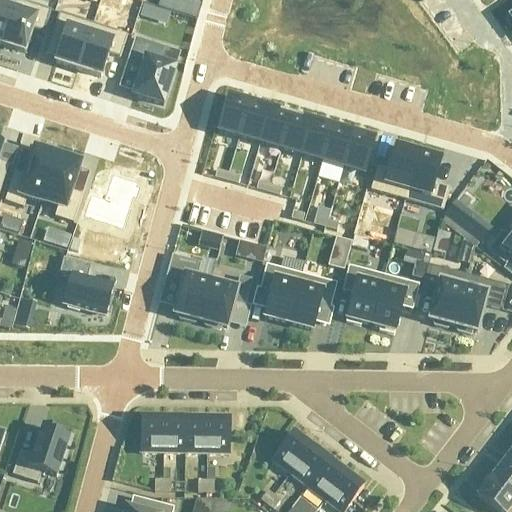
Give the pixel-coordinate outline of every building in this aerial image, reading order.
[(199,8),(173,0),(161,0),(157,12),(194,23),(199,8)] [(0,49),(0,50),(15,4),(14,4),(13,8),(0,3),(0,49)] [(15,4),(0,50),(23,57),(31,34),(42,38),(49,15),(15,4)] [(57,18),(50,40),(61,44),(54,67),(77,74),(91,29),(57,18)] [(91,29),(77,74),(99,82),(107,59),(118,62),(126,40),(91,29)] [(133,42),(125,69),(140,74),(132,97),(131,100),(162,110),(174,72),(159,67),(164,52),(133,42)] [(226,101),(216,135),(238,142),(248,108),(226,101)] [(248,108),(238,142),(259,148),(269,114),(248,108)] [(269,114),(259,148),(279,154),(289,120),(269,114)] [(289,120),(279,154),(300,160),(310,126),(289,120)] [(310,126),(300,160),(321,166),(331,132),(310,126)] [(331,132),(321,166),(341,172),(351,138),(331,132)] [(351,138),(341,172),(363,179),(373,144),(351,138)] [(376,172),(369,195),(403,205),(417,157),(394,151),(387,175),(376,172)] [(12,177),(3,206),(22,212),(25,202),(41,207),(57,156),(43,152),(42,155),(33,152),(31,158),(24,181),(12,177)] [(57,156),(41,207),(56,212),(53,222),(71,228),(81,200),(69,196),(77,173),(79,168),(70,165),(72,161),(57,156)] [(417,157),(403,205),(441,216),(448,193),(433,188),(440,164),(417,157)] [(216,174),(213,183),(225,186),(227,178),(216,174)] [(126,186),(127,183),(101,175),(100,179),(96,178),(92,189),(96,190),(85,222),(125,235),(132,213),(119,208),(126,186)] [(227,178),(225,186),(237,189),(239,181),(227,178)] [(257,186),(255,194),(267,197),(269,189),(257,186)] [(269,189),(267,197),(278,200),(281,192),(269,189)] [(454,206),(442,222),(459,236),(472,220),(454,206)] [(292,215),(290,223),(301,226),(304,218),(292,215)] [(314,221),(312,229),(324,232),(326,224),(314,221)] [(326,224),(324,232),(335,235),(337,227),(326,224)] [(501,235),(485,255),(503,269),(504,270),(511,260),(511,240),(510,243),(501,235)] [(414,239),(410,254),(427,259),(431,244),(414,239)] [(253,250),(250,264),(261,267),(265,253),(253,250)] [(405,255),(402,267),(414,270),(411,282),(422,285),(428,262),(405,255)] [(176,262),(169,288),(180,291),(173,319),(179,321),(178,323),(194,328),(194,325),(199,326),(211,282),(197,279),(199,268),(176,262)] [(62,263),(58,279),(70,282),(63,308),(67,309),(66,313),(77,316),(78,312),(104,319),(111,292),(85,285),(89,270),(62,263)] [(258,293),(258,295),(269,298),(265,314),(263,322),(287,328),(300,279),(265,269),(258,293)] [(430,270),(424,294),(435,298),(428,325),(433,326),(432,329),(446,333),(447,330),(452,331),(466,280),(430,270)] [(347,271),(340,296),(351,299),(344,327),(359,331),(360,327),(369,330),(382,280),(347,271)] [(300,279),(287,328),(311,335),(313,327),(317,311),(329,314),(329,312),(335,288),(300,279)] [(382,280),(369,330),(378,332),(377,336),(392,340),(400,312),(411,315),(418,289),(382,280)] [(466,280),(452,331),(456,332),(455,336),(469,339),(470,336),(475,337),(482,310),(500,315),(506,291),(466,280)] [(211,282),(199,326),(204,327),(203,330),(219,334),(219,331),(225,333),(232,308),(243,311),(250,285),(238,281),(236,289),(211,282)] [(157,347),(166,319),(156,316),(147,343),(157,347)] [(246,348),(246,368),(285,367),(284,347),(246,348)] [(200,366),(200,354),(174,354),(174,365),(200,366)] [(17,406),(38,406),(38,391),(17,391),(17,406)] [(351,412),(366,423),(373,414),(358,403),(351,412)] [(139,444),(139,458),(161,459),(162,423),(139,423),(139,444)] [(162,423),(161,459),(183,459),(184,423),(162,423)] [(184,423),(183,459),(205,459),(206,424),(184,423)] [(206,424),(205,459),(227,460),(227,446),(228,424),(206,424)] [(19,456),(11,479),(36,488),(40,476),(54,481),(67,443),(57,440),(58,437),(42,431),(32,461),(19,456)] [(279,455),(271,466),(288,479),(310,451),(292,437),(279,455)] [(310,451),(288,479),(306,493),(327,464),(310,451)] [(511,454),(503,466),(511,472),(511,454)] [(327,464),(306,493),(323,506),(345,478),(327,464)] [(490,482),(490,483),(511,499),(511,472),(503,466),(490,483),(490,482)] [(345,478),(323,506),(330,511),(346,511),(349,508),(362,491),(345,478)] [(511,511),(511,499),(490,483),(476,501),(478,502),(478,503),(479,504),(479,503),(484,506),(483,507),(484,508),(485,507),(490,511),(511,511)] [(153,485),(153,496),(161,497),(161,485),(153,485)] [(161,485),(161,497),(169,497),(169,485),(161,485)] [(196,485),(196,497),(204,497),(204,485),(196,485)] [(204,485),(204,497),(212,497),(212,486),(204,485)] [(266,495),(259,505),(265,510),(272,500),(266,495)] [(272,500),(265,510),(268,511),(273,511),(279,505),(272,500)]
